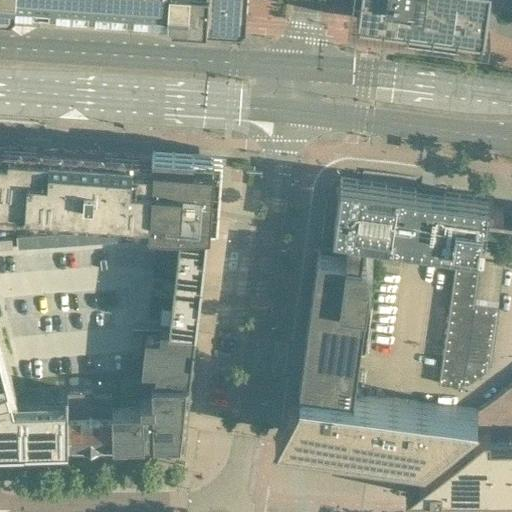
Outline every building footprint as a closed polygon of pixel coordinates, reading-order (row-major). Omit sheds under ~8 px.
[(0,0),(0,6),(10,7),(15,3),(15,2),(49,4),(49,2),(56,3),(55,4),(88,6),(88,5),(95,5),(95,7),(127,10),(128,8),(133,8),(133,10),(167,12),(167,13),(171,18),(240,23),(245,19),(246,0),(0,0)] [(483,28),(486,0),(358,0),(357,11),(369,12),(381,14),(380,23),(385,23),(404,26),(425,29),(482,37),(483,28)] [(0,198),(128,207),(149,209),(150,205),(149,205),(152,155),(24,146),(24,151),(0,149),(0,198)] [(149,209),(148,224),(150,224),(174,222),(207,224),(207,221),(218,221),(220,192),(222,161),(221,161),(222,152),(218,152),(153,146),(152,155),(149,205),(150,205),(149,209)] [(483,242),(488,208),(490,197),(445,191),(444,191),(429,189),(420,188),(362,180),(362,179),(349,178),(340,177),(333,230),(349,232),(364,234),(456,247),(482,250),(483,242)] [(180,225),(177,249),(204,252),(207,226),(180,225)] [(371,257),(361,256),(364,234),(349,232),(346,254),(330,251),(318,250),(314,279),(305,340),(302,362),(299,385),(352,392),(355,371),(358,353),(371,257)] [(456,247),(450,292),(476,296),(481,258),(482,250),(456,247)] [(174,282),(173,289),(172,298),(199,301),(200,286),(204,252),(177,249),(175,273),(175,274),(174,282)] [(172,298),(169,326),(196,327),(199,301),(172,298)] [(491,363),(499,305),(475,302),(466,360),(490,363),(491,363)] [(146,335),(142,368),(156,369),(155,377),(190,378),(190,374),(196,327),(169,326),(161,326),(160,335),(146,335)] [(133,327),(133,337),(141,337),(142,327),(133,327)] [(0,446),(6,446),(6,445),(21,445),(28,445),(44,444),(44,445),(50,445),(50,444),(66,444),(69,444),(68,413),(67,396),(66,396),(66,388),(58,389),(58,397),(66,396),(66,401),(58,401),(58,402),(50,402),(50,404),(37,405),(37,402),(29,403),(29,402),(17,403),(9,403),(9,406),(0,406),(0,394),(7,393),(5,384),(9,383),(7,376),(5,369),(2,369),(0,360),(0,356),(1,356),(0,350),(0,446)] [(460,385),(466,362),(441,359),(440,369),(438,382),(460,385)] [(112,400),(111,400),(112,443),(113,443),(113,444),(177,442),(184,442),(187,410),(190,378),(155,377),(155,379),(152,380),(153,396),(141,397),(141,404),(112,405),(112,400)] [(475,411),(477,409),(352,392),(299,385),(297,401),(291,400),(286,410),(280,421),(277,426),(275,430),(277,430),(285,432),(292,433),(293,433),(295,433),(423,451),(432,444),(453,428),(454,427),(459,423),(451,422),(453,408),(475,411)] [(511,385),(453,429),(454,484),(482,484),(482,488),(511,487),(511,385)] [(69,413),(68,413),(69,444),(112,443),(111,400),(112,400),(112,393),(93,393),(93,389),(69,390),(68,390),(69,413)]
